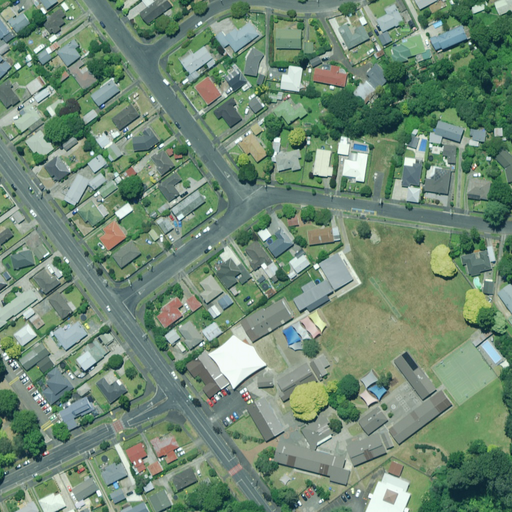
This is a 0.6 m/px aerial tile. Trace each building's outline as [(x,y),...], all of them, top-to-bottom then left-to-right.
[(36,0),(39,3),(42,2),(48,10),(59,2),(57,0),(36,0)] [(173,6),(168,0),(144,0),(143,1),(148,8),(140,14),(149,25),(173,6)] [(440,0),(415,0),(421,10),(440,0)] [(486,0),(483,0),(471,4),(475,14),(490,9),(486,0)] [(511,13),(511,0),(504,0),(495,4),(500,16),(511,12),(511,14),(511,13)] [(11,5),(1,13),(7,22),(18,14),(11,5)] [(404,23),(396,5),(386,10),(389,15),(378,20),(384,34),(379,36),(383,46),(393,42),(387,31),(404,23)] [(66,15),(61,9),(43,23),(53,36),(62,29),(60,27),(65,23),(62,19),(66,15)] [(31,24),(24,14),(15,20),(13,18),(9,21),(18,34),(31,24)] [(14,38),(0,18),(0,37),(6,44),(14,38)] [(260,35),(251,23),(239,32),(237,29),(226,37),(223,33),(217,37),(224,48),(230,44),(236,53),(260,35)] [(353,36),(348,25),(339,29),(350,50),(370,39),(364,26),(356,30),(357,34),(353,36)] [(465,25),(432,38),(437,50),(442,48),(443,50),(471,39),(465,25)] [(302,49),(302,31),(278,30),(277,49),(302,49)] [(425,60),(433,57),(431,51),(428,51),(422,35),(408,40),(409,42),(392,47),(395,54),(392,55),(396,65),(409,60),(409,58),(422,54),(425,60)] [(73,42),(70,39),(63,44),(65,47),(58,53),(68,67),(82,57),(76,49),(80,46),(75,40),(73,42)] [(60,47),(57,43),(37,57),(44,65),(53,59),(50,54),(60,47)] [(313,54),(314,43),(305,43),(305,54),(313,54)] [(11,49),(7,44),(0,49),(0,52),(2,55),(11,49)] [(180,60),(189,72),(185,75),(191,83),(217,64),(213,59),(205,47),(195,55),(192,51),(180,60)] [(260,61),(264,55),(254,49),(248,58),(244,74),(256,77),(260,61)] [(322,65),(319,58),(310,61),(313,68),(322,65)] [(85,65),(82,60),(69,69),(84,89),(92,84),(80,68),(85,65)] [(0,79),(12,68),(7,62),(2,66),(0,63),(0,79)] [(390,78),(375,65),(367,74),(371,78),(365,85),(363,83),(359,87),(356,85),(351,92),(367,105),(390,78)] [(341,68),(332,66),(331,72),(317,69),(314,82),(346,88),(348,75),(340,73),(341,68)] [(300,68),(290,67),(290,76),(284,75),(282,90),(298,91),(300,68)] [(248,84),(239,70),(226,78),(235,92),(242,87),(245,92),(252,87),(249,83),(248,84)] [(70,76),(66,72),(56,80),(59,84),(70,76)] [(47,85),(42,77),(27,86),(33,95),(47,85)] [(222,96),(210,78),(196,88),(208,106),(222,96)] [(18,88),(11,79),(0,87),(0,98),(9,110),(21,100),(14,91),(18,88)] [(121,91),(113,80),(92,96),(100,107),(121,91)] [(53,93),(49,88),(35,98),(39,103),(53,93)] [(238,104),(233,96),(213,110),(219,119),(223,116),(231,127),(243,119),(234,107),(238,104)] [(264,108),(257,98),(249,104),(256,114),(264,108)] [(67,108),(61,99),(47,109),(53,117),(67,108)] [(294,109),(288,101),(274,111),(279,118),(282,116),(290,125),(300,118),(301,119),(308,114),(301,104),(294,109)] [(23,133),(29,128),(32,133),(45,123),(41,118),(31,105),(20,113),(23,117),(15,123),(23,133)] [(140,117),(132,105),(112,120),(121,131),(140,117)] [(98,116),(94,110),(82,119),(86,125),(98,116)] [(57,116),(45,124),(49,130),(62,122),(57,116)] [(465,129),(440,122),(436,135),(433,133),(430,142),(441,145),(443,137),(461,142),(465,129)] [(263,131),(258,124),(251,129),(256,136),(263,131)] [(152,128),(144,133),(145,136),(133,138),(135,152),(150,150),(160,142),(152,128)] [(487,132),(472,129),(471,136),(474,137),(473,141),(471,140),(470,146),(479,147),(480,142),(485,143),(487,132)] [(504,137),(503,129),(495,129),(496,137),(504,137)] [(55,149),(42,130),(26,142),(35,154),(38,152),(42,158),(55,149)] [(262,146),(264,144),(260,138),(258,140),(253,133),(252,134),(250,131),(244,136),(246,138),(243,140),(241,142),(242,144),(241,146),(248,155),(251,153),(258,163),(269,155),(262,146)] [(111,143),(106,135),(97,141),(103,149),(111,143)] [(420,139),(411,136),(408,147),(417,149),(420,139)] [(79,143),(74,137),(63,145),(67,151),(79,143)] [(282,139),(275,138),(274,148),(281,149),(282,139)] [(123,155),(114,144),(104,151),(113,163),(123,155)] [(338,146),(340,146),(339,154),(349,155),(350,145),(340,144),(339,144),(338,146)] [(457,147),(445,145),(444,156),(449,156),(448,163),(456,164),(457,147)] [(511,182),(511,155),(506,149),(496,159),(505,169),(509,184),(511,182)] [(175,167),(164,150),(152,159),(158,167),(157,168),(162,176),(175,167)] [(332,152),(318,150),(316,163),(313,162),(312,175),(333,178),(334,168),(330,168),(332,152)] [(278,155),(278,153),(272,152),(271,162),(277,162),(279,171),(292,169),(293,171),(301,170),(300,159),(302,159),(300,151),(278,155)] [(108,164),(101,154),(88,163),(95,173),(108,164)] [(71,173),(58,157),(45,167),(53,178),(55,176),(60,181),(71,173)] [(406,158),(403,185),(411,186),(412,185),(420,186),(423,160),(406,158)] [(368,164),(346,161),(344,176),(357,178),(357,181),(365,182),(368,164)] [(139,173),(134,166),(120,176),(126,183),(139,173)] [(426,191),(449,194),(452,171),(437,169),(435,180),(427,179),(426,191)] [(108,180),(102,172),(91,180),(92,178),(79,173),(65,198),(77,205),(89,184),(93,185),(96,189),(108,180)] [(170,203),(181,194),(180,193),(182,191),(179,187),(176,188),(175,186),(183,180),(177,173),(158,187),(170,203)] [(492,182),(471,179),(469,194),(481,196),(481,199),(489,200),(492,182)] [(119,189),(112,181),(98,191),(105,200),(119,189)] [(421,189),(409,188),(408,202),(419,203),(421,189)] [(207,202),(199,191),(172,211),(180,221),(207,202)] [(98,209),(92,202),(78,212),(87,223),(89,221),(94,227),(109,215),(102,205),(98,209)] [(171,208),(167,203),(158,210),(161,214),(171,208)] [(134,210),(129,204),(116,214),(121,220),(134,210)] [(477,204),(476,212),(487,213),(488,205),(482,204),(477,204)] [(156,209),(152,211),(155,218),(160,215),(156,209)] [(25,220),(19,212),(13,216),(19,224),(25,220)] [(300,215),(289,215),(289,226),(300,226),(300,215)] [(171,232),(175,229),(168,219),(165,221),(161,216),(155,219),(166,235),(168,234),(171,232)] [(127,238),(115,221),(104,230),(107,234),(100,239),(109,251),(127,238)] [(15,233),(9,226),(0,233),(0,249),(4,247),(1,244),(15,233)] [(272,236),(266,228),(259,234),(264,242),(272,236)] [(295,244),(283,228),(275,234),(280,240),(269,248),(277,258),(295,244)] [(341,241),(340,228),(308,231),(310,245),(341,241)] [(159,238),(154,230),(149,234),(155,241),(159,238)] [(280,272),(257,241),(246,250),(254,261),(250,264),(255,271),(262,266),(271,279),(280,272)] [(142,254),(133,242),(113,257),(122,269),(142,254)] [(51,253),(44,244),(34,251),(41,260),(51,253)] [(36,263),(32,249),(11,256),(16,269),(36,263)] [(489,255),(488,251),(461,257),(463,265),(467,264),(470,277),(481,275),(481,273),(493,270),(491,262),(496,261),(494,254),(489,255)] [(311,265),(304,256),(298,260),(296,258),(290,262),(298,274),(311,265)] [(238,267),(233,260),(217,272),(228,289),(240,281),(242,285),(252,278),(242,263),(238,267)] [(55,263),(51,265),(56,272),(60,270),(55,263)] [(53,277),(46,269),(35,278),(47,294),(62,283),(56,275),(53,277)] [(297,276),(295,271),(289,275),(291,280),(297,276)] [(224,292),(212,276),(201,284),(206,291),(201,295),(208,304),(224,292)] [(496,283),(485,282),(484,293),(494,294),(496,283)] [(511,285),(511,284),(498,294),(511,312),(511,285)] [(239,294),(234,287),(231,290),(235,297),(239,294)] [(38,299),(31,289),(3,309),(1,307),(0,308),(0,328),(8,323),(7,322),(38,299)] [(63,319),(77,309),(71,302),(68,304),(60,293),(50,301),(63,319)] [(234,303),(228,295),(219,302),(225,310),(234,303)] [(203,306),(195,296),(186,303),(194,313),(203,306)] [(184,305),(178,298),(162,310),(164,313),(157,317),(166,329),(184,316),(179,309),(184,305)] [(251,340),(294,316),(284,298),(240,322),(251,340)] [(222,313),(215,304),(208,309),(214,318),(222,313)] [(36,314),(32,308),(23,314),(27,320),(36,314)] [(45,325),(38,315),(30,320),(38,330),(45,325)] [(204,340),(191,321),(179,330),(187,340),(185,342),(191,350),(204,340)] [(224,334),(216,322),(203,331),(211,343),(224,334)] [(489,330),(483,322),(466,334),(473,343),(489,330)] [(54,333),(66,351),(76,344),(77,345),(82,341),(81,340),(88,335),(79,323),(65,333),(62,328),(54,333)] [(37,336),(29,325),(15,336),(23,347),(37,336)] [(181,339),(174,330),(166,336),(172,345),(181,339)] [(108,331),(100,336),(107,345),(114,340),(108,331)] [(284,360),(269,334),(255,342),(270,368),(284,360)] [(83,357),(77,362),(83,370),(85,368),(87,371),(98,363),(98,362),(110,353),(106,347),(104,348),(97,340),(86,348),(84,349),(88,354),(87,354),(85,352),(81,355),(83,357)] [(51,355),(44,343),(19,359),(27,371),(38,364),(44,374),(55,366),(49,356),(51,355)] [(439,387),(409,348),(393,360),(422,399),(439,387)] [(230,382),(206,351),(184,368),(193,379),(198,375),(206,386),(201,390),(208,399),(230,382)] [(320,357),(311,362),(320,379),(330,373),(320,357)] [(307,363),(275,381),(286,399),(317,381),(307,363)] [(66,381),(57,368),(48,375),(52,379),(48,382),(51,387),(43,393),(52,405),(74,389),(67,380),(66,381)] [(274,375),(258,375),(258,386),(274,386),(274,375)] [(120,380),(114,384),(110,379),(107,381),(105,378),(97,385),(111,404),(128,391),(120,380)] [(92,392),(87,384),(79,390),(84,397),(92,392)] [(454,405),(442,389),(389,429),(401,445),(454,405)] [(81,397),(78,393),(72,396),(75,401),(81,397)] [(286,430),(266,397),(247,408),(267,441),(286,430)] [(90,412),(96,409),(92,402),(90,403),(87,398),(69,407),(70,408),(60,413),(69,431),(79,427),(74,417),(89,410),(90,412)] [(390,420),(379,406),(359,421),(370,435),(390,420)] [(324,416),(301,430),(310,446),(334,432),(324,416)] [(395,449),(387,430),(346,446),(354,466),(395,449)] [(180,449),(174,437),(161,443),(159,438),(152,441),(160,459),(165,456),(168,464),(178,459),(174,451),(180,449)] [(348,457),(280,440),(275,461),(332,475),(331,480),(347,484),(351,470),(345,468),(348,457)] [(149,456),(142,443),(127,451),(134,466),(132,467),(136,474),(150,467),(145,457),(149,456)] [(128,476),(121,462),(115,464),(102,471),(108,485),(128,476)] [(164,471),(159,462),(148,468),(153,477),(164,471)] [(404,467),(393,462),(389,472),(400,477),(404,467)] [(199,482),(192,469),(176,476),(174,482),(178,491),(199,482)] [(405,511),(413,494),(406,491),(409,483),(382,473),(366,511),(405,511)] [(213,487),(209,479),(201,484),(205,492),(213,487)] [(96,493),(89,481),(73,491),(80,502),(96,493)] [(155,489),(151,482),(143,485),(147,493),(155,489)] [(126,499),(122,490),(111,495),(115,504),(126,499)] [(160,511),(173,506),(166,491),(150,499),(156,511),(160,511)] [(56,497),(55,494),(40,501),(44,511),(56,511),(67,507),(61,495),(56,497)] [(149,511),(145,503),(133,509),(132,506),(121,511),(149,511)]
